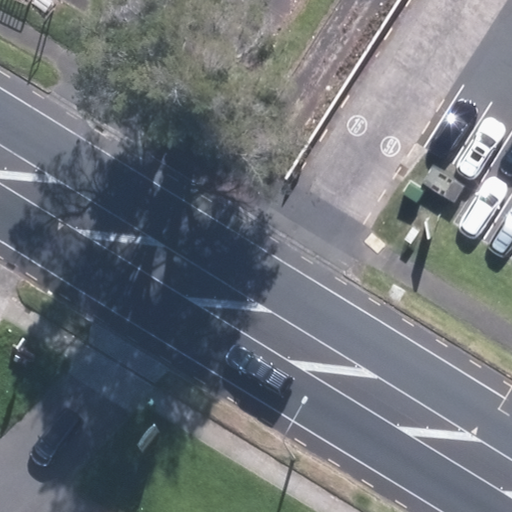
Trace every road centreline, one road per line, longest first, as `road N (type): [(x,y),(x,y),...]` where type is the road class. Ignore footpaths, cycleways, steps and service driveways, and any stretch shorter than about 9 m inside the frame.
road 1 (secondary): [(0,158),(511,470)]
road 2 (track): [(170,261),(306,98),(369,0)]
